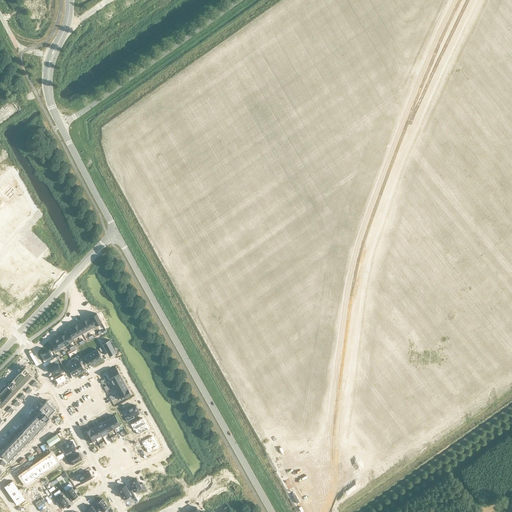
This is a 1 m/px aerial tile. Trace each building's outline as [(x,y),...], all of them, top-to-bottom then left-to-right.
[(9,185),(1,193),(7,198),(9,200),(15,194),(12,192),(14,190),(14,189),(13,189),(13,188),(9,185)] [(10,200),(4,206),(7,208),(9,206),(14,211),(23,201),(18,197),(12,202),(10,200)] [(21,206),(16,212),(18,215),(17,216),(22,221),(23,220),(24,221),(26,218),(29,214),(27,211),(27,210),(26,210),(25,209),(25,208),(24,208),(24,209),(21,206)] [(7,222),(0,229),(0,230),(5,235),(8,233),(10,235),(10,234),(12,233),(13,232),(14,230),(15,230),(7,222)] [(17,253),(15,256),(21,261),(23,259),(24,260),(29,254),(20,246),(19,246),(20,247),(18,249),(17,248),(17,249),(17,250),(16,252),(17,253)] [(6,261),(5,262),(14,270),(20,265),(18,264),(21,261),(15,256),(12,258),(11,257),(9,259),(9,258),(8,259),(8,258),(8,259),(6,261)] [(1,266),(0,267),(0,274),(5,279),(9,274),(1,266)] [(97,313),(92,315),(97,325),(102,322),(97,313)] [(92,316),(87,318),(92,327),(97,325),(92,315),(92,316)] [(87,318),(83,321),(88,330),(92,327),(87,318)] [(83,321),(78,324),(83,332),(88,330),(83,321)] [(78,324),(73,326),(78,335),(83,332),(78,324)] [(73,326),(68,329),(74,340),(75,339),(74,338),(78,335),(73,326)] [(69,331),(65,333),(70,342),(74,340),(68,329),(69,331)] [(65,333),(60,336),(65,345),(70,342),(65,333)] [(60,336),(55,338),(61,348),(60,347),(65,345),(60,336)] [(56,340),(51,342),(56,351),(61,348),(55,338),(55,339),(56,340)] [(110,339),(103,343),(108,353),(110,352),(111,355),(116,352),(114,347),(115,347),(113,343),(112,344),(110,339)] [(49,349),(42,353),(47,362),(49,360),(51,363),(58,359),(56,356),(54,357),(49,349)] [(97,349),(91,352),(97,362),(102,359),(97,349)] [(91,352),(86,355),(92,365),(97,362),(91,352)] [(52,366),(50,367),(53,373),(61,369),(58,363),(59,363),(57,359),(50,363),(52,366)] [(79,359),(73,362),(79,372),(84,369),(79,359)] [(73,362),(68,365),(73,375),(79,372),(73,362)] [(26,369),(23,372),(29,378),(33,375),(26,369)] [(117,369),(108,374),(111,379),(120,374),(117,369)] [(61,375),(55,378),(59,384),(62,382),(63,383),(66,381),(66,380),(67,379),(64,374),(66,372),(65,370),(59,373),(61,375)] [(23,372),(20,375),(26,382),(29,378),(23,372)] [(120,374),(111,379),(114,384),(123,379),(120,374)] [(20,375),(17,379),(23,385),(26,382),(20,375)] [(17,379),(13,382),(20,388),(23,385),(17,379)] [(123,379),(114,384),(116,389),(125,384),(123,379)] [(13,382),(10,385),(17,392),(20,388),(13,382)] [(125,384),(116,389),(119,393),(128,388),(125,384)] [(10,385),(7,389),(14,395),(17,392),(10,385)] [(128,388),(119,393),(122,399),(131,394),(128,388)] [(7,389),(4,392),(11,398),(14,395),(7,389)] [(4,392),(1,395),(8,401),(11,398),(4,392)] [(42,410),(1,453),(9,460),(28,440),(29,440),(48,420),(47,419),(50,416),(49,415),(55,408),(47,400),(40,407),(42,410)] [(129,416),(125,418),(127,421),(134,417),(133,415),(139,411),(137,408),(138,408),(136,406),(136,405),(126,410),(129,416)] [(115,415),(109,419),(114,428),(120,424),(115,415)] [(137,421),(131,424),(134,430),(146,423),(143,417),(137,421)] [(109,419),(103,422),(108,431),(114,428),(109,419)] [(103,422),(97,425),(102,434),(108,431),(103,422)] [(146,423),(134,430),(135,429),(138,434),(143,432),(149,428),(146,423)] [(97,425),(91,429),(96,438),(102,434),(97,425)] [(91,428),(84,432),(90,441),(96,438),(91,429),(91,428)] [(147,439),(142,442),(145,447),(156,441),(153,435),(147,439)] [(72,441),(62,447),(66,452),(65,453),(67,456),(72,453),(71,450),(76,447),(72,441)] [(156,441),(145,447),(148,453),(153,450),(159,446),(156,441)] [(52,453),(47,456),(55,467),(59,463),(52,453)] [(71,454),(65,457),(70,465),(82,458),(79,453),(72,456),(71,454)] [(47,456),(43,460),(50,470),(55,467),(47,456)] [(43,460),(38,463),(46,473),(50,470),(43,460)] [(169,460),(143,475),(149,487),(155,484),(156,486),(162,483),(163,485),(175,479),(173,477),(179,474),(173,463),(171,464),(169,460)] [(77,462),(72,465),(77,473),(87,467),(84,462),(78,465),(77,462)] [(38,463),(34,466),(41,475),(45,472),(45,473),(46,473),(38,463)] [(34,466),(30,469),(37,479),(36,478),(41,475),(34,466)] [(30,469),(25,472),(32,482),(37,479),(30,469)] [(81,472),(75,475),(77,478),(79,477),(82,483),(92,477),(89,471),(82,475),(81,472)] [(25,472),(21,475),(28,486),(32,482),(25,472)] [(137,478),(130,482),(137,493),(143,490),(144,492),(147,490),(143,483),(140,484),(137,478)] [(87,481),(80,485),(82,489),(85,487),(87,489),(91,487),(94,486),(93,486),(97,484),(94,479),(88,483),(87,481)] [(12,480),(4,486),(7,491),(16,485),(12,480)] [(16,485),(7,491),(10,495),(20,489),(19,489),(16,485)] [(125,485),(119,488),(124,498),(130,495),(133,499),(136,497),(131,490),(129,491),(125,485)] [(72,486),(66,490),(72,499),(78,495),(76,493),(79,491),(76,488),(74,490),(72,486)] [(20,489),(10,495),(14,500),(23,493),(20,489)] [(64,490),(55,496),(63,507),(69,503),(65,498),(68,496),(64,490)] [(23,493),(14,500),(17,504),(25,498),(22,494),(23,493)] [(102,498),(96,502),(99,507),(97,508),(99,511),(103,511),(109,507),(107,504),(105,500),(104,501),(102,498)]
